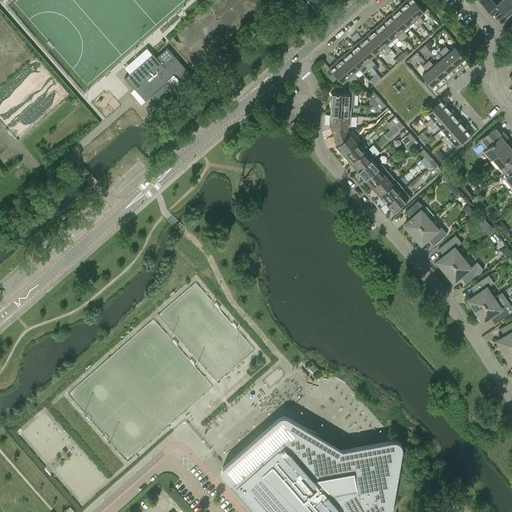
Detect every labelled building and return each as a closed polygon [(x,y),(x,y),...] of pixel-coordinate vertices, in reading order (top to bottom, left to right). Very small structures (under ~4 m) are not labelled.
[(419,16),(424,11),(414,0),(405,0),(402,3),(421,24),(424,21),(419,16)] [(511,4),(508,0),(501,0),(496,4),(492,0),(478,0),(491,14),(498,8),(506,17),(511,13),(511,14),(511,4)] [(417,27),(421,24),(402,3),(394,10),(408,26),(412,22),(417,27)] [(403,30),(408,26),(394,10),(386,18),(404,38),(407,35),(403,30)] [(401,41),(404,38),(386,18),(378,25),(391,40),(396,36),(401,41)] [(386,44),(391,40),(378,25),(370,32),(388,52),(391,50),(386,44)] [(385,55),(388,52),(370,32),(361,39),(375,54),(380,50),(385,55)] [(370,58),(375,54),(361,39),(353,46),(372,67),(375,64),(370,58)] [(368,70),(372,67),(353,46),(345,53),(359,68),(364,64),(368,70)] [(455,47),(450,51),(445,46),(442,49),(460,69),(468,62),(455,47)] [(143,62),(124,78),(124,79),(124,78),(133,89),(134,88),(145,101),(151,95),(159,105),(192,76),(167,47),(156,57),(152,53),(149,56),(143,62)] [(452,77),(460,69),(442,49),(439,51),(443,57),(438,61),(452,77)] [(354,73),(359,68),(345,53),(337,60),(355,81),(359,78),(354,73)] [(352,84),(355,81),(337,60),(329,67),(342,83),(347,78),(352,84)] [(438,61),(434,65),(429,60),(426,63),(444,84),(452,77),(438,61)] [(435,91),(444,84),(426,63),(423,65),(422,66),(427,71),(422,76),(435,91)] [(377,73),(369,80),(373,84),(381,78),(377,73)] [(353,105),(354,90),(341,89),(340,93),(331,92),(331,103),(352,105),(353,105)] [(429,126),(450,107),(442,99),(427,113),(432,118),(426,122),(425,121),(423,124),(426,127),(429,125),(429,126)] [(352,105),(331,103),(330,114),(351,116),(352,105)] [(442,129),(457,116),(450,107),(429,126),(432,129),(437,124),(442,129)] [(22,108),(6,122),(14,131),(15,131),(30,118),(22,108)] [(350,127),(351,116),(330,114),(329,125),(330,125),(333,136),(348,131),(346,127),(350,127)] [(443,142),(464,124),(457,116),(442,129),(446,134),(440,139),(443,142)] [(30,118),(15,131),(23,140),(38,127),(37,127),(30,118)] [(456,146),(472,132),(464,124),(443,142),(446,145),(451,140),(456,146)] [(504,140),(508,137),(497,125),(479,141),(486,149),(483,151),(491,160),(508,145),(504,140)] [(38,127),(23,140),(30,149),(46,136),(38,127),(37,127),(38,127)] [(350,135),(349,135),(348,131),(333,136),(337,146),(336,147),(343,155),(357,143),(350,135)] [(410,140),(406,135),(401,140),(405,144),(410,140)] [(46,136),(30,149),(38,158),(54,145),(46,136)] [(351,163),(368,148),(361,140),(357,143),(343,155),(351,163)] [(54,145),(38,158),(46,167),(61,154),(54,145)] [(511,148),(511,149),(508,145),(491,160),(498,168),(499,167),(503,172),(511,163),(511,148)] [(358,171),(375,156),(368,148),(351,163),(358,171)] [(61,154),(46,167),(55,177),(70,163),(61,154)] [(365,179),(382,164),(375,156),(358,171),(365,179)] [(511,163),(503,172),(506,176),(504,178),(511,187),(511,186),(511,163)] [(23,164),(13,173),(26,186),(35,178),(23,164)] [(372,188),(389,172),(382,164),(365,179),(372,188)] [(379,196),(396,181),(389,172),(372,188),(379,196)] [(13,173),(5,180),(17,194),(26,186),(13,173)] [(4,181),(0,184),(0,192),(8,201),(17,194),(4,181)] [(386,204),(403,189),(396,181),(379,196),(386,204)] [(456,196),(461,192),(457,187),(453,192),(456,196)] [(393,212),(411,197),(403,189),(386,204),(393,212)] [(478,194),(472,199),(476,202),(482,197),(478,194)] [(421,210),(424,208),(418,200),(405,212),(410,219),(404,224),(412,234),(429,219),(421,210)] [(462,209),(468,215),(473,211),(467,204),(462,209)] [(440,226),(437,229),(429,219),(412,234),(421,244),(428,238),(433,245),(447,234),(440,226)] [(490,226),(485,230),(489,235),(494,231),(490,226)] [(454,248),(461,242),(455,235),(438,249),(443,256),(437,261),(445,271),(462,257),(454,248)] [(506,246),(502,249),(506,256),(511,252),(506,246)] [(477,262),(470,267),(462,257),(445,271),(453,281),(460,276),(465,283),(483,269),(477,262)] [(487,287),(494,283),(488,275),(470,287),(475,295),(468,299),(475,310),(494,298),(487,287)] [(504,306),(500,308),(494,298),(475,310),(482,321),(489,316),(495,324),(509,314),(504,306)] [(511,320),(500,328),(504,336),(496,340),(503,351),(511,346),(511,320)] [(511,346),(503,351),(509,363),(511,361),(511,346)] [(346,463),(285,427),(283,426),(282,426),(281,426),(280,426),(279,426),(278,426),(277,427),(276,427),(221,475),(219,478),(219,479),(219,480),(219,481),(219,483),(219,485),(220,487),(242,511),(390,511),(398,464),(398,462),(398,461),(398,460),(397,459),(397,458),(396,457),(394,456),(392,455),(389,455),(346,463)]
